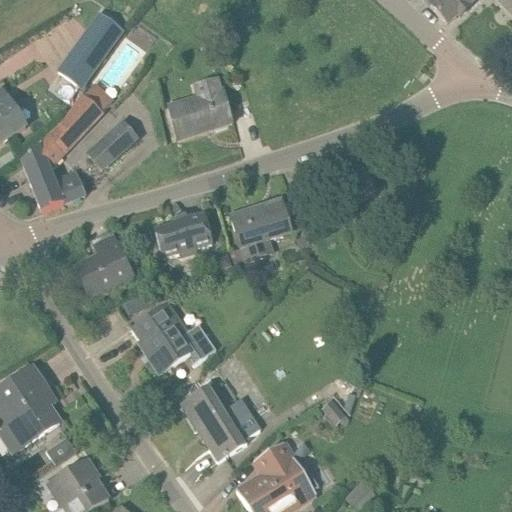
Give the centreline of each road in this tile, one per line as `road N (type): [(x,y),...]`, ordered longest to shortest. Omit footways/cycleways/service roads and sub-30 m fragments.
road 1 (unclassified): [(5,243),(359,132),(468,70)]
road 2 (unclassified): [(185,511),(5,243)]
